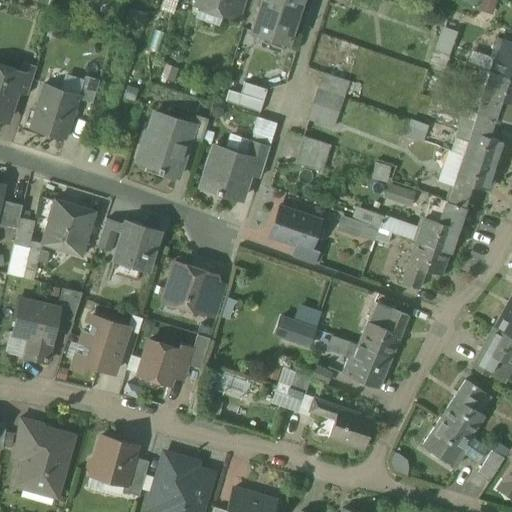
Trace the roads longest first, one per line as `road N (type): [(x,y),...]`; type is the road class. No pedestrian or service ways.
road 1 (residential): [(367,480),(122,408),(0,388)]
road 2 (residential): [(511,227),(474,291),(448,315),(367,480)]
road 3 (residential): [(0,154),(159,203),(221,235)]
road 4 (residential): [(485,511),(367,480)]
